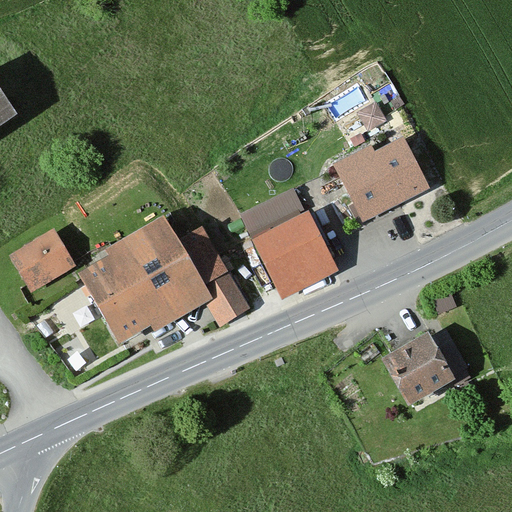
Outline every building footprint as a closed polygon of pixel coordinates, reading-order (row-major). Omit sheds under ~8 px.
[(0,134),(14,124),(0,103),(0,134)] [(376,105),(359,115),(368,131),(386,122),(376,105)] [(425,191),(402,146),(374,160),(370,152),(337,169),(363,221),(425,191)] [(240,217),(254,246),(307,220),(293,191),(240,217)] [(173,244),(160,220),(88,261),(93,270),(76,280),(114,348),(146,330),(150,337),(207,306),(236,289),(201,229),(173,244)] [(332,270),(307,220),(254,246),(279,296),(332,270)] [(75,269),(55,235),(11,261),(32,295),(75,269)] [(236,289),(207,306),(220,328),(248,311),(236,289)] [(450,293),(432,300),(438,316),(456,309),(450,293)] [(446,333),(429,341),(386,362),(409,409),(454,387),(469,379),(446,333)]
